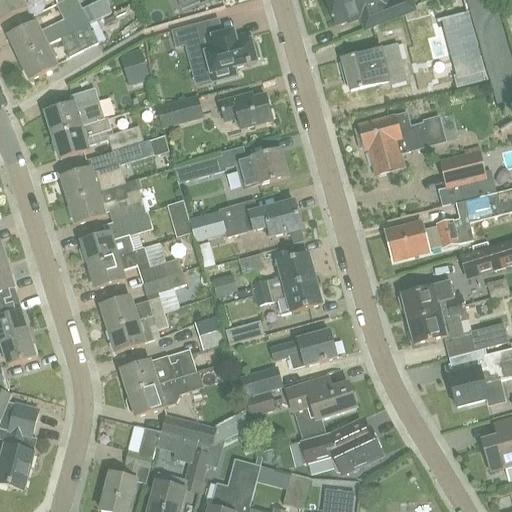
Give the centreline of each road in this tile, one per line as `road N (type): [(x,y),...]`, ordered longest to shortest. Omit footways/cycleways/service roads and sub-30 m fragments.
road 1 (unclassified): [(466,511),(376,348),(281,0)]
road 2 (residential): [(59,511),(83,401),(0,129)]
